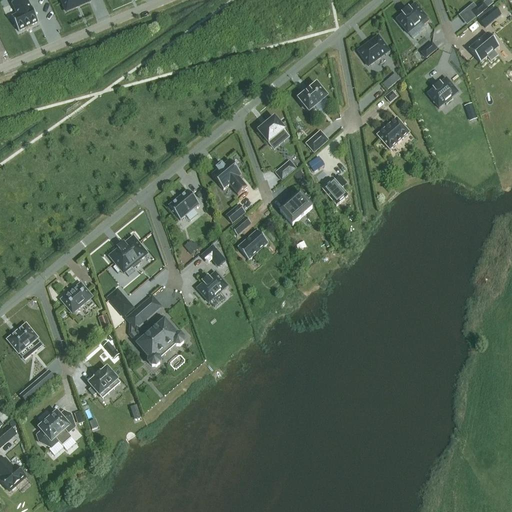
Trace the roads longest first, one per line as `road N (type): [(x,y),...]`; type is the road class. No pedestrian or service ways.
road 1 (residential): [(380,0),(0,312)]
road 2 (residential): [(0,69),(165,0)]
